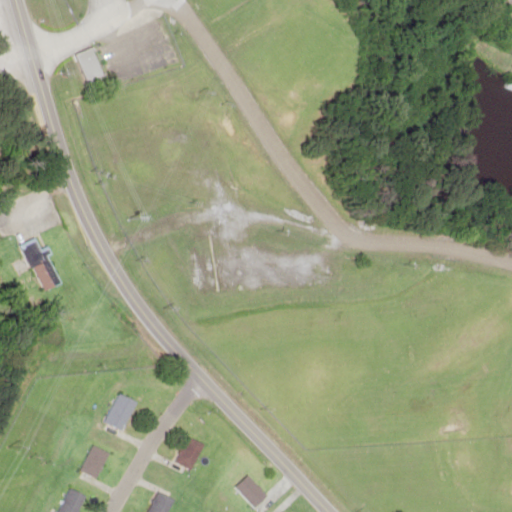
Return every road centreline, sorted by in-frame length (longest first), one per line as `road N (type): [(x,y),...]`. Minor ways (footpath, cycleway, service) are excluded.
road 1 (residential): [(328,511),(195,374),(118,276),(70,188),(9,0)]
road 2 (residential): [(113,511),(195,374)]
